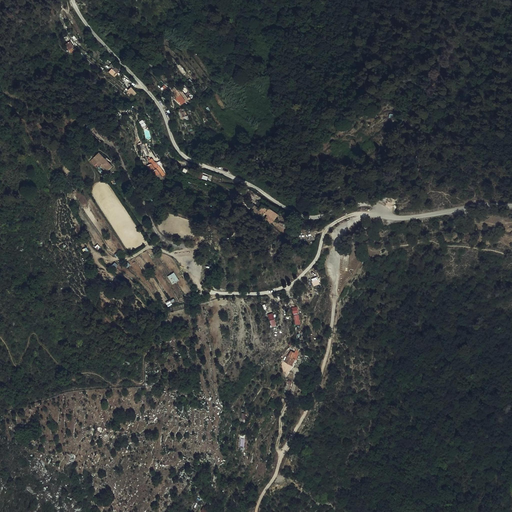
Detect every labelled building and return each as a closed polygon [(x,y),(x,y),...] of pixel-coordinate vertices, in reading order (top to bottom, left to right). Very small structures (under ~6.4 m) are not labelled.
[(73,45),(78,41),(74,35),(69,39),(73,45)] [(194,95),(198,91),(187,81),(182,86),(188,91),(189,90),(194,95)] [(402,122),(400,119),(392,124),(394,127),(402,122)] [(105,139),(90,123),(86,126),(102,142),(105,139)] [(103,150),(99,154),(97,155),(102,160),(110,169),(116,163),(107,153),(103,150)] [(165,178),(159,168),(158,169),(154,163),(148,166),(152,172),(154,170),(161,180),(165,178)] [(264,212),(267,207),(262,204),(259,209),(253,206),(250,212),(252,213),(253,213),(259,216),(262,211),(264,212)] [(268,208),(267,207),(264,212),(265,213),(276,219),(278,214),(268,208)] [(283,225),(286,219),(282,216),(278,223),(283,225)] [(178,281),(173,274),(167,277),(172,285),(178,281)] [(291,361),(294,355),(292,354),(294,348),(296,345),(292,343),(291,346),(290,347),(288,352),(287,351),(284,358),(291,361)]
